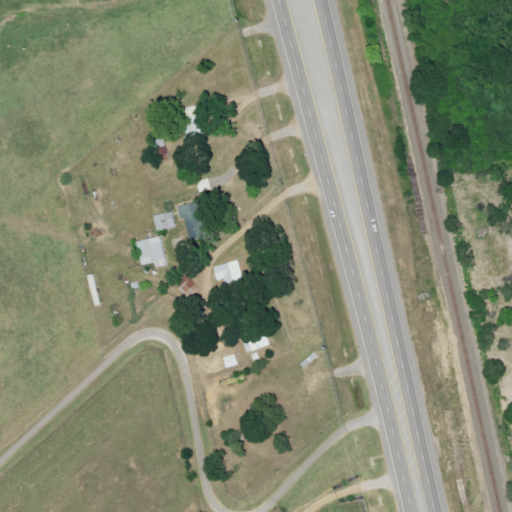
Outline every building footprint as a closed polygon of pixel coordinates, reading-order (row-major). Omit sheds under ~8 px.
[(193,242),(210,238),(201,203),(180,208),(183,220),(187,219),(193,242)] [(178,229),(176,213),(157,216),(159,231),(178,229)] [(157,263),(159,269),(172,266),(164,237),(141,243),(147,266),(157,263)] [(219,266),(221,284),(246,280),(244,262),(219,266)] [(191,298),(202,290),(191,277),(180,285),(191,298)] [(251,354),(274,346),(270,331),(246,339),(251,354)]
